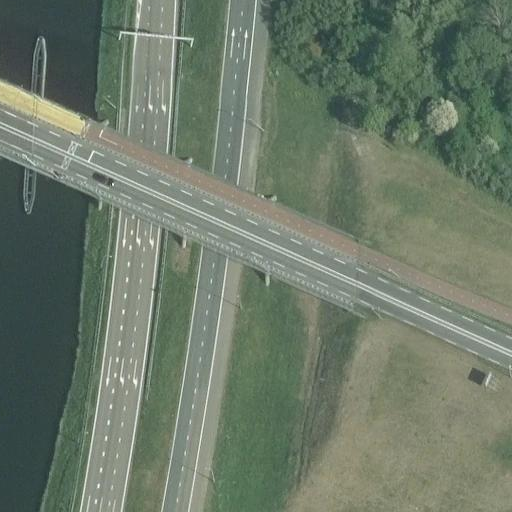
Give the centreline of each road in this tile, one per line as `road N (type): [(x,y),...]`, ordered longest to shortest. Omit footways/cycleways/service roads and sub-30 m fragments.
road 1 (tertiary): [(511,356),(0,125)]
road 2 (trunk): [(177,511),(245,0)]
road 3 (trunk): [(156,0),(132,301),(100,511)]
